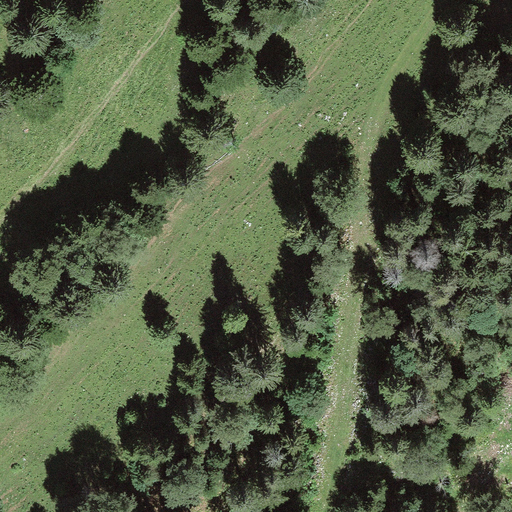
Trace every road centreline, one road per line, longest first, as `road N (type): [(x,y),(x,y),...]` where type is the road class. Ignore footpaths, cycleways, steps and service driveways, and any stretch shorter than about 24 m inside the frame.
road 1 (track): [(324,511),(386,174),(384,107)]
road 2 (track): [(459,0),(384,107)]
